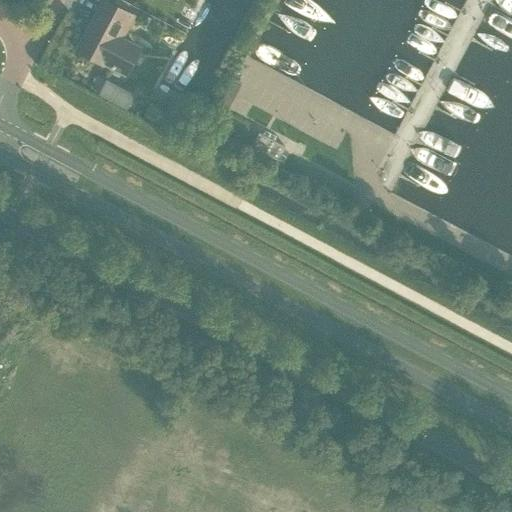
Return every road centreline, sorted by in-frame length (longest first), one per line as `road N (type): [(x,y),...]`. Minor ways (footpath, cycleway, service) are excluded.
road 1 (primary): [(511,397),(0,124)]
road 2 (unclassified): [(511,482),(0,210)]
road 3 (primary): [(0,153),(511,424)]
